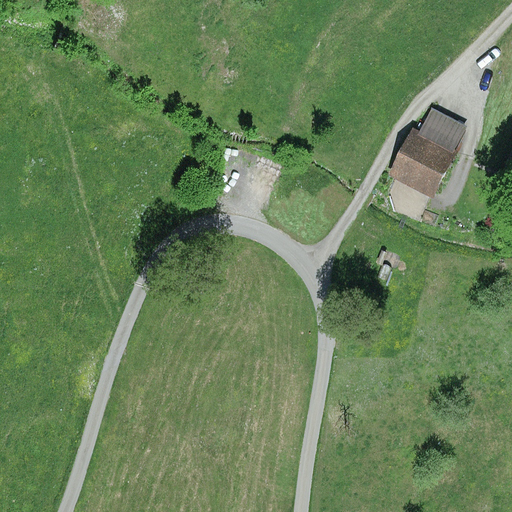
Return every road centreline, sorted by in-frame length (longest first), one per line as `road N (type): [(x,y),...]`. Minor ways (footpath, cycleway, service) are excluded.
road 1 (track): [(302,511),(325,345),(322,299),(313,274),(286,248),(219,226),(192,231),(166,249),(141,287),(65,511)]
road 2 (track): [(313,274),(394,145),(511,12)]
